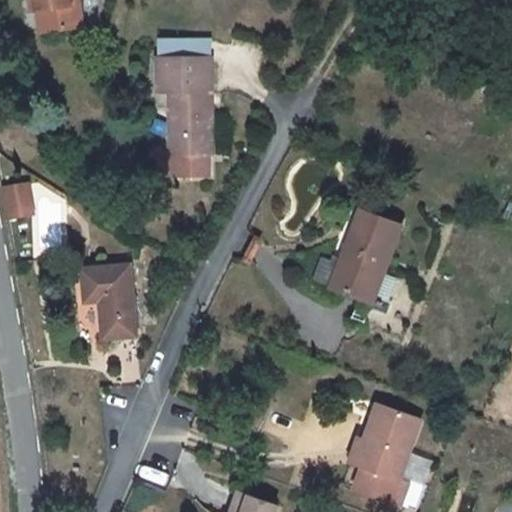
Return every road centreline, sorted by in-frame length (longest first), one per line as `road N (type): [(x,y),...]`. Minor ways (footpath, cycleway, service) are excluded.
road 1 (residential): [(367,3),(193,293),(104,511)]
road 2 (residential): [(0,300),(27,458),(28,511)]
